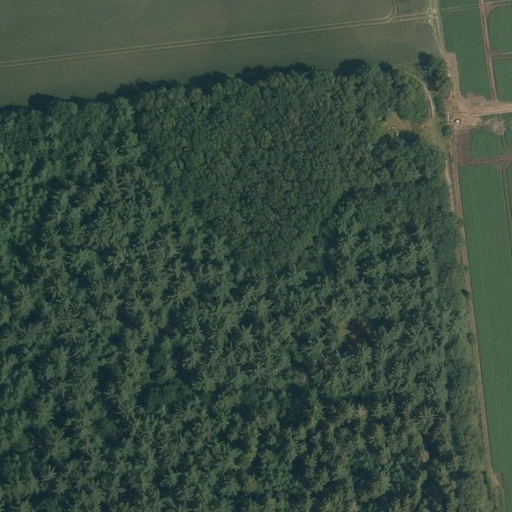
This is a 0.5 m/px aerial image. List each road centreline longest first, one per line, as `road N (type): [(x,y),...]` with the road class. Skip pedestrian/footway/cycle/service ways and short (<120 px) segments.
road 1 (track): [(481,511),(428,98),(402,73),(317,81)]
road 2 (track): [(317,81),(0,119)]
